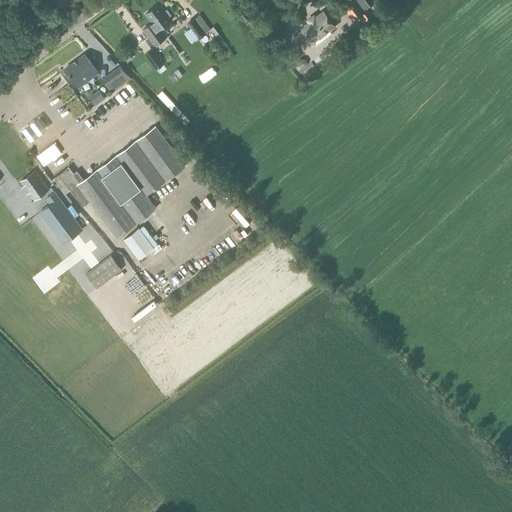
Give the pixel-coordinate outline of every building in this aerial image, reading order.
[(365,11),(356,0),(341,0),(340,1),(354,20),(360,16),(367,26),(386,12),(378,1),(365,11)] [(170,14),(166,8),(164,9),(160,4),(146,14),(152,23),(143,29),(144,30),(142,32),(146,37),(148,35),(155,45),(161,40),(162,42),(167,38),(166,37),(167,36),(161,28),(172,19),(168,15),(170,14)] [(336,28),(327,17),(323,12),(317,17),(315,14),(307,20),(309,22),(299,29),(312,46),(315,44),(317,47),(334,33),(332,31),(336,28)] [(195,18),(188,23),(198,38),(211,29),(207,24),(202,28),(195,18)] [(188,28),(185,30),(191,38),(195,35),(188,28)] [(152,49),(145,54),(156,68),(163,63),(152,49)] [(98,72),(85,54),(65,69),(78,86),(98,72)] [(123,58),(128,63),(133,59),(128,54),(123,58)] [(104,81),(112,92),(131,78),(122,67),(104,81)] [(170,74),(163,79),(166,84),(173,79),(170,74)] [(156,125),(122,150),(121,148),(119,148),(116,150),(116,152),(117,154),(80,181),(69,167),(53,178),(65,193),(70,189),(83,206),(90,201),(117,238),(157,207),(147,195),(186,166),(156,125)] [(35,170),(20,181),(24,186),(22,187),(27,193),(29,192),(34,200),(49,189),(35,170)] [(184,191),(176,199),(178,201),(172,207),(179,215),(194,201),(184,191)] [(50,204),(40,213),(63,244),(83,229),(75,219),(75,218),(56,192),(47,199),(50,204)] [(124,240),(140,260),(155,248),(139,228),(124,240)] [(107,258),(85,275),(97,291),(125,270),(115,257),(110,261),(107,258)]
